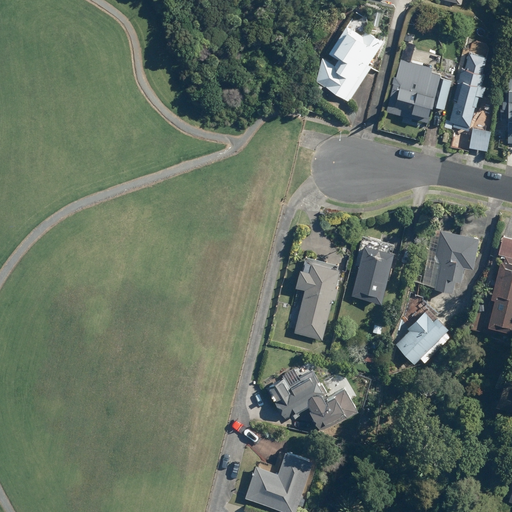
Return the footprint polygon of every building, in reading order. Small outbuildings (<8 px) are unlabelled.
[(335,70),(324,87),(349,102),(370,67),(368,66),(383,41),(365,30),(362,35),(346,25),(328,53),(338,59),(332,68),(335,70)] [(461,68),(449,121),(454,122),(452,127),(469,131),(474,107),(476,108),(478,95),(482,96),(485,86),(481,85),(484,73),(483,73),(486,56),(468,52),(464,68),(461,68)] [(432,67),(400,58),(395,76),(393,76),(391,83),(393,84),(386,111),(428,122),(440,74),(431,72),(432,67)] [(508,120),(508,143),(511,143),(511,68),(508,69),(508,88),(505,88),(505,99),(501,99),(501,109),(505,109),(505,120),(508,120)] [(442,78),(435,107),(443,109),(451,80),(442,78)] [(491,129),(471,125),(467,148),(487,152),(491,129)] [(463,265),(472,267),(479,237),(433,226),(420,282),(451,290),(454,277),(460,278),(463,265)] [(350,295),(379,302),(391,250),(362,243),(350,295)] [(486,327),(511,333),(511,257),(504,255),(486,327)] [(304,289),(294,332),(321,338),(331,297),(334,298),(337,285),(334,285),(338,267),(310,260),(308,270),(299,268),(294,286),(304,289)] [(413,360),(446,326),(435,315),(432,318),(423,310),(406,327),(408,329),(395,343),(413,360)] [(283,375),(265,386),(285,417),(288,415),(290,418),(299,413),(298,412),(307,406),(308,408),(307,409),(320,430),(357,407),(342,385),(326,395),(324,391),(325,390),(312,369),(288,383),(283,375)] [(511,381),(503,378),(493,403),(511,410),(509,415),(511,416),(511,381)] [(254,464),(244,497),(290,511),(293,511),(311,458),(284,449),(277,469),(259,463),(259,465),(254,464)]
